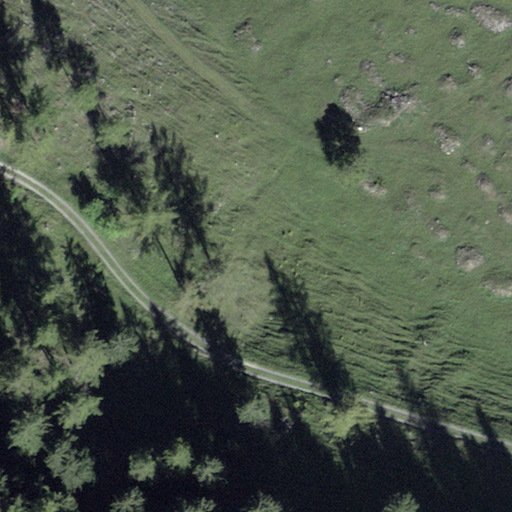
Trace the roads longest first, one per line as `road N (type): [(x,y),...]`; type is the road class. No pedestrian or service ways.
road 1 (track): [(0,168),(65,211),(157,313),(207,355),(511,456)]
road 2 (track): [(132,0),(253,119),(308,150)]
